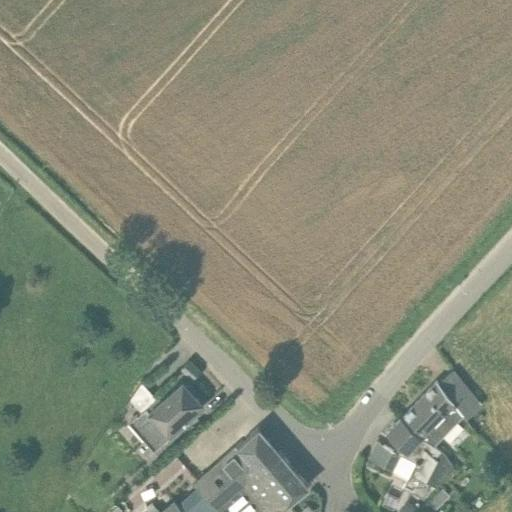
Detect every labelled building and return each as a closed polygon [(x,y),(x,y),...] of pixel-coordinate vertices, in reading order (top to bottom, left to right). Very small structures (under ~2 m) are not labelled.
[(192,378),(199,371),(189,361),(182,369),(192,378)] [(418,436),(433,444),(463,414),(437,381),(400,418),(418,436)] [(203,406),(182,382),(160,401),(157,397),(155,399),(141,382),(129,399),(140,412),(130,421),(154,449),(169,436),(203,406)] [(134,405),(130,400),(125,407),(128,410),(134,405)] [(441,450),(433,444),(418,436),(400,418),(386,433),(399,445),(396,451),(377,442),(369,458),(393,470),(401,454),(415,461),(409,473),(402,488),(423,498),(430,483),(437,487),(453,466),(441,450)] [(169,511),(212,511),(240,488),(280,453),(258,427),(194,484),(198,488),(169,511)] [(240,488),(259,510),(260,511),(277,511),(308,486),(280,453),(240,488)] [(230,511),(257,511),(259,510),(240,488),(212,511),(221,511),(226,508),(230,511)] [(399,511),(414,511),(416,509),(407,502),(399,511)]
